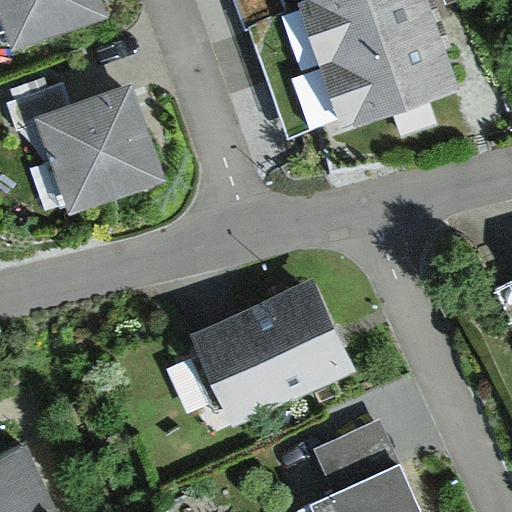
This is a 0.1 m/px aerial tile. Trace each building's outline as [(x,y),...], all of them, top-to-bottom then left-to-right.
[(101,0),(0,0),(0,8),(14,50),(108,17),(101,0)] [(424,0),(296,0),(340,119),(453,78),(424,0)] [(135,89),(41,120),(71,210),(165,179),(135,89)] [(313,272),(193,327),(234,416),(354,361),(313,272)] [(428,511),(382,414),(312,447),(329,483),(308,493),(317,511),(428,511)] [(52,511),(24,448),(0,458),(0,511),(52,511)]
